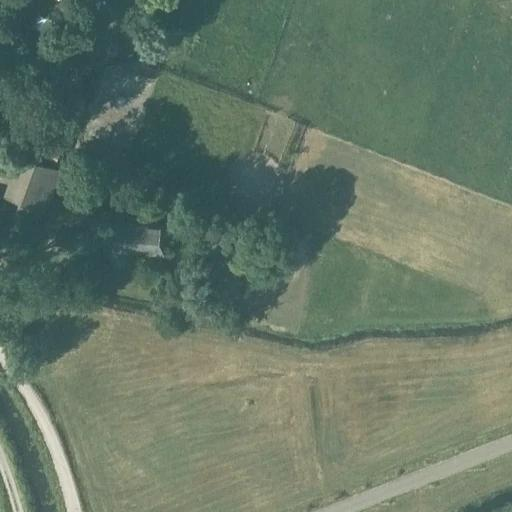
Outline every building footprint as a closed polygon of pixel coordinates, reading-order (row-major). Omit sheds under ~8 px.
[(28,157),(55,167),(63,146),(54,142),(52,146),(36,140),(28,157)] [(38,221),(43,223),(41,230),(55,235),(57,228),(78,236),(88,209),(53,196),(62,171),(17,154),(2,194),(19,200),(12,221),(35,229),(38,221)] [(62,176),(58,188),(88,198),(93,186),(62,176)] [(132,253),(153,255),(164,256),(167,228),(161,228),(161,225),(148,224),(148,228),(113,225),(111,247),(133,249),(132,253)] [(208,225),(200,256),(224,262),(233,232),(208,225)]
